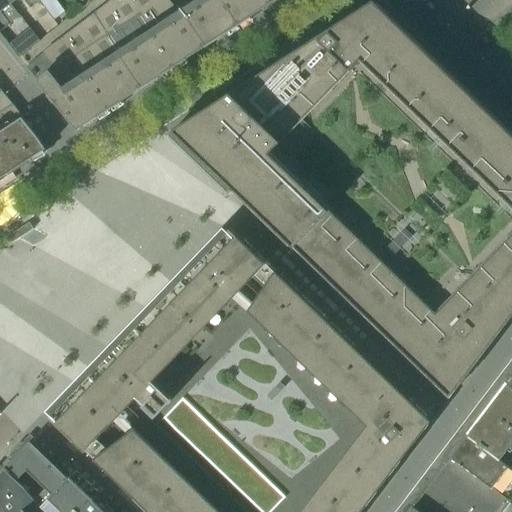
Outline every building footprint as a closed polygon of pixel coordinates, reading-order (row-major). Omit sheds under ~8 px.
[(0,0),(0,32),(10,24),(1,13),(10,5),(5,0),(0,0)] [(5,0),(10,5),(16,0),(22,0),(30,9),(39,1),(38,0),(5,0)] [(38,0),(39,1),(54,20),(65,12),(55,0),(38,0)] [(130,0),(112,0),(94,15),(142,88),(174,67),(130,0)] [(168,0),(130,0),(174,67),(206,46),(180,5),(175,9),(168,0)] [(222,0),(186,0),(180,5),(206,46),(239,25),(222,0)] [(268,0),(222,0),(239,25),(271,4),(268,0)] [(511,139),(381,13),(324,50),(359,80),(367,72),(511,208),(511,139)] [(94,15),(64,39),(110,109),(142,88),(94,15)] [(38,81),(78,130),(110,109),(64,39),(44,54),(55,68),(38,81)] [(324,50),(240,104),(286,152),(359,80),(324,50)] [(43,55),(27,67),(38,80),(54,67),(43,55)] [(0,179),(46,149),(39,138),(0,90),(0,179)] [(239,112),(184,146),(306,260),(339,226),(275,166),(287,154),(286,152),(240,104),(235,107),(239,112)] [(339,226),(306,260),(452,400),(511,323),(511,254),(444,326),(339,226)] [(83,393),(53,425),(92,465),(273,277),(232,240),(83,393)] [(281,282),(254,318),(372,435),(314,511),(210,511),(135,441),(121,450),(100,471),(143,511),(372,511),(435,431),(281,282)] [(511,389),(506,385),(468,435),(511,469),(511,389)] [(457,450),(498,480),(492,488),(510,501),(511,497),(511,469),(468,435),(457,450)] [(70,479),(67,476),(66,478),(30,444),(7,468),(6,467),(4,469),(35,499),(42,506),(70,479)] [(505,507),(510,501),(492,488),(498,480),(457,450),(446,464),(505,507)] [(480,511),(501,511),(505,507),(446,464),(435,478),(480,511)] [(35,499),(4,469),(0,473),(0,502),(8,511),(6,511),(18,511),(22,509),(35,499)] [(80,480),(77,478),(74,477),(70,479),(42,506),(48,511),(80,511),(91,500),(91,499),(93,496),(92,492),(89,489),(86,489),(82,491),(79,488),(81,484),(80,480)] [(449,511),(480,511),(435,478),(424,493),(449,511)] [(418,511),(449,511),(424,493),(413,507),(418,511)] [(35,499),(22,509),(25,511),(48,511),(42,506),(35,499)] [(104,511),(91,500),(80,511),(104,511)] [(0,511),(6,511),(8,511),(0,502),(0,511)]
